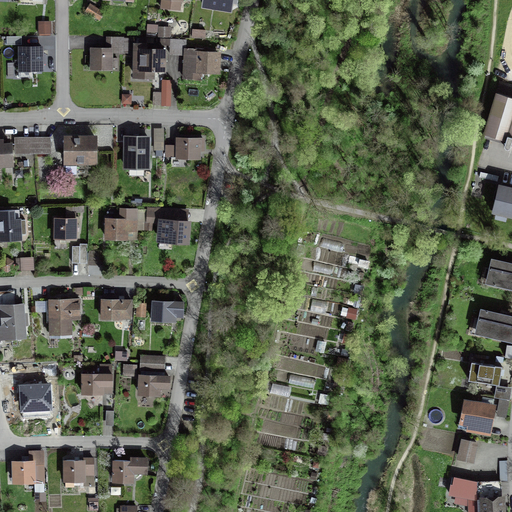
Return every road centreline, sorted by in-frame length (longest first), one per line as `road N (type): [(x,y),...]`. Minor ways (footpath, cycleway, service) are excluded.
road 1 (residential): [(0,285),(199,284)]
road 2 (residential): [(4,443),(174,443)]
road 3 (residential): [(226,118),(199,284)]
road 4 (residential): [(64,116),(226,118)]
road 5 (residential): [(199,284),(174,443)]
road 6 (residential): [(252,0),(226,118)]
